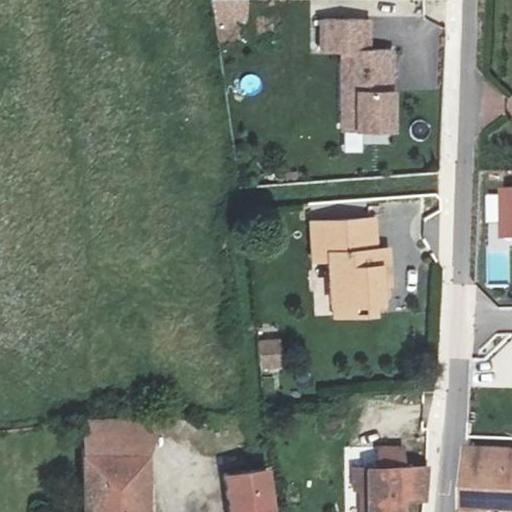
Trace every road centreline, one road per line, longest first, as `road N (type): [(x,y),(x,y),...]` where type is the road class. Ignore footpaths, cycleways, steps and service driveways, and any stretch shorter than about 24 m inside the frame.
road 1 (unclassified): [(465,0),(453,319)]
road 2 (unclassified): [(453,319),(446,511)]
